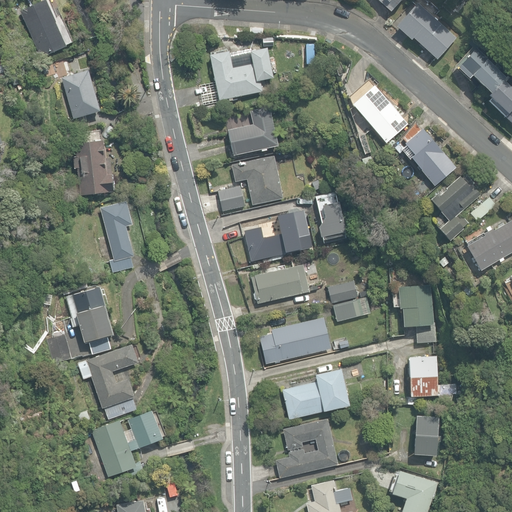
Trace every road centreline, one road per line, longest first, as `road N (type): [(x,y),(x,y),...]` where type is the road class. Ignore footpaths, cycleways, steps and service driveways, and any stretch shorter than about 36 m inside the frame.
road 1 (tertiary): [(157,0),(162,81),(236,376),(241,511)]
road 2 (unclassified): [(511,165),(344,22),(303,10),(191,0)]
